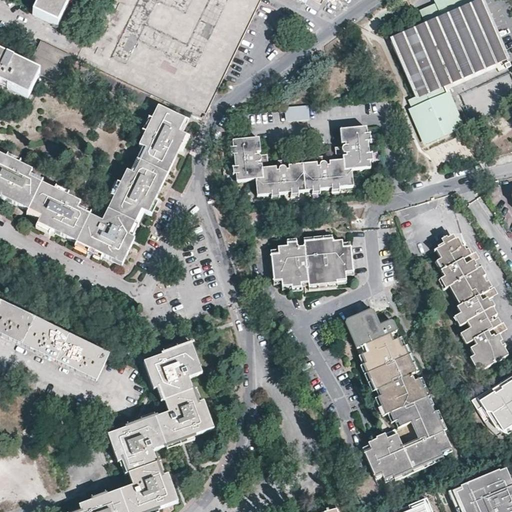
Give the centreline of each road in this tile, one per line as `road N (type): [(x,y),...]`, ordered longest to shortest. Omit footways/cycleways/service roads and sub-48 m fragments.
road 1 (residential): [(195,194),(216,238),(249,366),(248,401),(226,467),(189,511)]
road 2 (residential): [(367,0),(230,96),(207,128),(195,194)]
road 3 (residential): [(195,194),(135,292),(0,232)]
road 4 (residential): [(375,209),(372,284),(295,320)]
road 5 (residential): [(295,320),(345,413),(360,463)]
road 6 (residential): [(0,344),(122,406)]
road 7 (residential): [(375,209),(251,223)]
